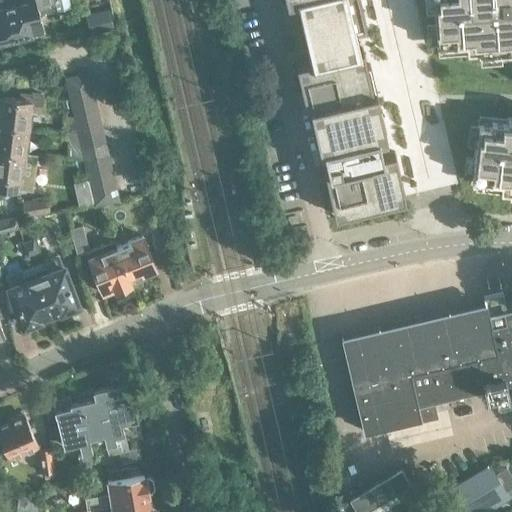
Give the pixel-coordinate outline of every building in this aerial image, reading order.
[(51,11),(70,5),(68,0),(26,0),(27,4),(0,9),(0,41),(22,37),(23,42),(39,38),(38,33),(43,32),(38,14),(51,11)] [(285,0),(286,3),(290,2),(300,44),(307,42),(311,59),(295,62),(306,109),(310,108),(320,151),(323,149),(327,166),(323,167),(335,214),(405,197),(394,150),(382,153),(378,137),(386,135),(369,63),(366,63),(362,47),(358,47),(354,31),(366,28),(359,0),(285,0)] [(511,0),(433,0),(437,44),(466,42),(467,49),(479,48),(479,52),(511,49),(511,0)] [(88,10),(92,27),(113,22),(109,4),(88,10)] [(81,99),(93,96),(88,72),(76,75),(81,99)] [(64,78),(70,101),(81,99),(76,75),(64,78)] [(0,122),(27,126),(29,109),(40,111),(42,95),(30,94),(29,100),(0,95),(0,122)] [(72,113),(96,107),(93,96),(81,99),(70,101),(72,113)] [(96,107),(72,113),(75,124),(99,119),(96,107)] [(511,117),(507,117),(507,121),(491,119),(491,123),(478,121),(471,178),(501,181),(500,189),(511,189),(511,192),(511,194),(511,193),(511,117)] [(78,136),(102,131),(99,119),(75,124),(78,136)] [(0,122),(0,148),(23,152),(27,126),(0,122)] [(102,131),(78,136),(80,148),(105,142),(102,131)] [(83,160),(108,155),(105,142),(80,148),(83,160)] [(23,152),(0,148),(0,189),(6,190),(8,187),(9,177),(20,178),(23,152)] [(86,171),(111,166),(108,155),(83,160),(86,171)] [(111,166),(86,171),(89,182),(113,178),(111,166)] [(91,194),(116,189),(113,178),(89,182),(91,194)] [(116,189),(91,194),(94,205),(119,201),(116,189)] [(47,198),(22,202),(24,215),(49,211),(47,198)] [(15,217),(0,219),(0,231),(18,226),(15,217)] [(170,254),(161,220),(148,223),(157,257),(170,254)] [(89,248),(86,237),(82,224),(70,227),(77,255),(87,252),(89,256),(87,257),(103,293),(114,288),(117,297),(135,290),(130,278),(116,246),(100,252),(97,244),(89,248)] [(130,278),(156,267),(142,235),(138,224),(113,235),(117,245),(116,246),(130,278)] [(33,239),(24,242),(28,254),(37,251),(33,239)] [(32,265),(50,311),(60,307),(61,309),(65,307),(68,309),(74,307),(74,304),(78,303),(63,265),(62,265),(58,255),(32,265)] [(39,315),(50,311),(32,265),(6,275),(10,286),(9,286),(11,293),(5,295),(8,314),(18,310),(23,324),(26,323),(29,324),(35,322),(35,319),(40,317),(39,315)] [(511,311),(506,313),(501,292),(481,297),(482,302),(412,318),(341,335),(364,431),(420,417),(416,403),(482,387),(485,398),(507,393),(504,382),(511,380),(511,311)] [(0,315),(8,314),(5,295),(5,294),(0,296),(0,315)] [(128,449),(121,421),(136,417),(128,381),(126,382),(124,374),(109,378),(111,385),(103,387),(115,442),(119,441),(122,451),(119,452),(122,463),(141,459),(138,447),(128,449)] [(115,442),(103,387),(78,393),(80,401),(88,437),(102,434),(105,444),(106,444),(108,454),(114,453),(119,452),(122,451),(119,441),(115,442)] [(94,461),(88,437),(80,401),(71,403),(69,397),(53,401),(55,410),(54,410),(63,447),(78,443),(81,454),(78,455),(81,467),(84,467),(85,471),(79,473),(80,477),(92,474),(89,462),(94,461)] [(0,446),(4,448),(8,457),(38,444),(25,415),(22,417),(21,414),(9,419),(10,422),(0,426),(0,446)] [(41,472),(54,470),(55,470),(52,446),(38,448),(41,472)] [(89,462),(92,474),(93,474),(93,475),(101,472),(99,460),(94,461),(89,462)] [(490,464),(447,489),(460,511),(482,511),(509,495),(490,464)] [(109,470),(111,480),(106,480),(109,492),(84,497),(86,509),(87,511),(97,509),(148,499),(147,492),(149,492),(154,487),(152,477),(148,474),(144,475),(144,473),(131,476),(129,466),(109,470)] [(350,499),(357,511),(395,511),(418,499),(400,469),(350,499)] [(36,511),(38,501),(19,491),(16,511),(36,511)] [(158,511),(158,508),(152,505),(149,505),(148,499),(97,509),(86,509),(77,510),(77,511),(158,511)]
